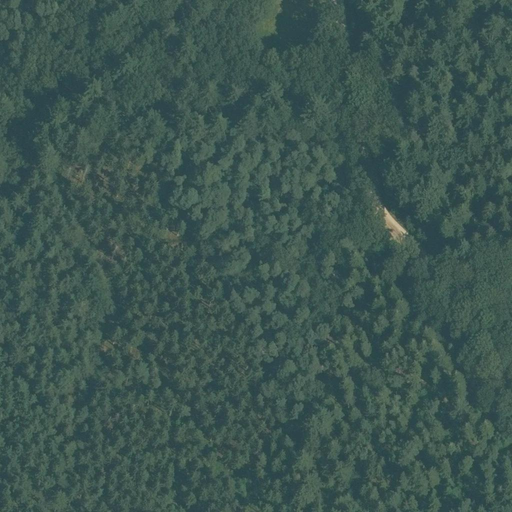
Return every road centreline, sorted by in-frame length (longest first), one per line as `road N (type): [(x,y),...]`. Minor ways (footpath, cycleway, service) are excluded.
road 1 (track): [(334,2),(376,210),(428,271),(511,423)]
road 2 (unclassified): [(0,145),(191,0)]
